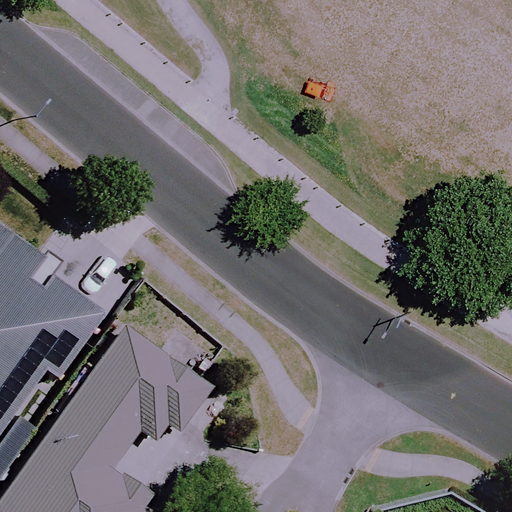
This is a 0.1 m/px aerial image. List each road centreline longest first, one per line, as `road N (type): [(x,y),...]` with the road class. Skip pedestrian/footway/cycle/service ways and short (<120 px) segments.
road 1 (residential): [(0,45),(210,220),(394,353)]
road 2 (residential): [(394,353),(300,511)]
road 3 (residential): [(394,353),(511,422)]
